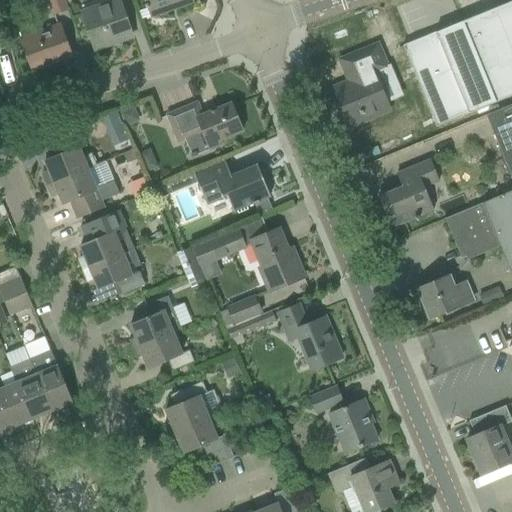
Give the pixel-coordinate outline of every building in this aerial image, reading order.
[(46,0),(52,15),(69,10),(65,0),(46,0)] [(112,0),(81,11),(94,50),(132,37),(119,0),(112,0)] [(148,8),(151,17),(193,2),(191,0),(145,0),(146,3),(144,4),(146,8),(148,8)] [(511,2),(465,22),(498,103),(511,96),(511,2)] [(435,33),(403,46),(436,127),(498,102),(465,22),(464,21),(435,33)] [(25,52),(32,72),(72,58),(65,39),(61,24),(20,37),(25,52)] [(352,89),(337,95),(350,127),(366,120),(363,113),(387,104),(387,103),(374,73),(387,68),(386,66),(377,45),(340,60),(348,80),(352,89)] [(202,132),(210,150),(223,145),(221,141),(243,131),(231,104),(202,116),(197,104),(167,116),(178,142),(202,132)] [(511,105),(487,116),(511,176),(511,105)] [(121,113),(127,127),(141,122),(135,107),(121,113)] [(112,114),(111,115),(109,115),(102,118),(108,132),(123,126),(117,112),(112,114)] [(50,174),(43,177),(47,186),(88,169),(96,165),(91,154),(83,157),(79,147),(86,144),(82,133),(60,142),(64,154),(45,162),(50,174)] [(127,152),(123,154),(127,164),(132,162),(127,152)] [(194,173),(159,188),(163,197),(197,182),(207,205),(213,219),(233,211),(234,213),(237,212),(238,214),(248,210),(247,208),(254,205),(255,205),(259,204),(259,202),(270,197),(269,194),(271,193),(265,179),(263,179),(257,165),(231,176),(224,160),(206,168),(195,173),(194,173)] [(379,197),(392,228),(434,211),(426,193),(424,188),(439,181),(430,160),(397,174),(402,187),(379,197)] [(88,169),(47,186),(51,195),(58,192),(63,205),(70,202),(77,219),(91,214),(104,209),(101,203),(109,199),(119,195),(113,183),(105,162),(104,162),(96,165),(88,169)] [(500,247),(510,272),(511,271),(511,191),(445,219),(457,248),(461,246),(467,261),(500,247)] [(190,195),(175,200),(183,222),(198,217),(190,195)] [(141,198),(127,204),(130,213),(145,207),(141,198)] [(85,259),(79,262),(82,270),(124,254),(115,233),(126,229),(119,212),(81,227),(87,244),(80,247),(85,259)] [(238,227),(192,247),(201,268),(247,248),(238,227)] [(260,269),(269,292),(304,278),(296,258),(292,260),(279,230),(251,241),(262,268),(260,269)] [(189,262),(182,265),(187,277),(202,271),(201,268),(192,247),(184,250),(189,262)] [(117,282),(122,293),(145,284),(140,272),(143,271),(134,249),(124,254),(82,270),(86,280),(93,277),(98,290),(117,282)] [(0,287),(21,279),(16,267),(0,273),(0,287)] [(202,271),(187,277),(192,288),(206,282),(202,271)] [(417,289),(430,319),(475,301),(466,280),(453,286),(449,276),(417,289)] [(4,302),(10,316),(14,314),(32,306),(21,279),(0,287),(0,293),(4,303),(4,302)] [(498,287),(493,289),(498,300),(503,298),(498,287)] [(129,341),(132,350),(173,333),(181,330),(167,298),(145,307),(150,318),(130,326),(135,338),(129,341)] [(229,309),(236,324),(261,313),(254,298),(229,309)] [(299,305),(278,314),(289,341),(298,337),(312,370),(342,358),(334,339),(332,340),(328,332),(330,331),(325,318),(307,325),(299,305)] [(272,312),(228,331),(232,341),(237,339),(244,336),(254,331),(276,322),(272,312)] [(168,360),(172,372),(194,363),(189,351),(182,354),(173,333),(132,350),(136,359),(143,356),(148,369),(168,360)] [(7,364),(47,352),(43,338),(3,350),(7,364)] [(51,351),(30,360),(52,411),(72,403),(58,368),(51,351)] [(225,361),(231,377),(240,373),(234,358),(225,361)] [(30,360),(9,369),(15,384),(17,383),(32,420),(52,411),(30,360)] [(0,381),(0,399),(12,428),(32,420),(17,383),(15,384),(5,388),(2,381),(0,381)] [(171,423),(164,426),(168,435),(208,418),(221,412),(219,407),(221,404),(218,397),(215,397),(212,391),(207,393),(202,382),(199,384),(170,395),(175,407),(165,410),(171,423)] [(310,399),(316,413),(343,402),(336,387),(310,399)] [(0,432),(12,428),(0,399),(0,432)] [(329,414),(345,454),(377,441),(367,417),(370,416),(364,400),(329,414)] [(475,436),(467,440),(474,458),(472,459),(477,471),(479,470),(481,475),(511,461),(511,454),(507,443),(500,427),(511,422),(505,406),(482,416),(473,420),(474,421),(479,434),(475,436)] [(203,445),(211,467),(234,458),(224,435),(217,438),(208,418),(168,435),(172,444),(178,441),(183,453),(203,445)] [(343,492),(351,511),(373,511),(394,504),(387,488),(399,483),(390,462),(370,470),(366,459),(329,474),(337,492),(338,494),(343,492)]
